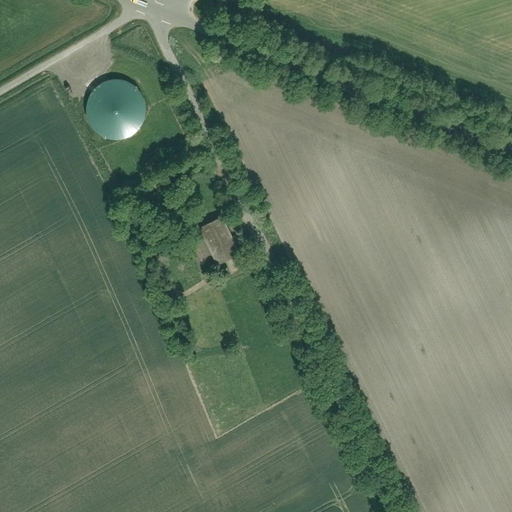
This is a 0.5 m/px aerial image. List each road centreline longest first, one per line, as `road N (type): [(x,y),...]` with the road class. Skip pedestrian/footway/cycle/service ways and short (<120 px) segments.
road 1 (residential): [(144,9),(393,511)]
road 2 (residential): [(511,158),(144,9)]
road 3 (unclassified): [(0,97),(144,9)]
